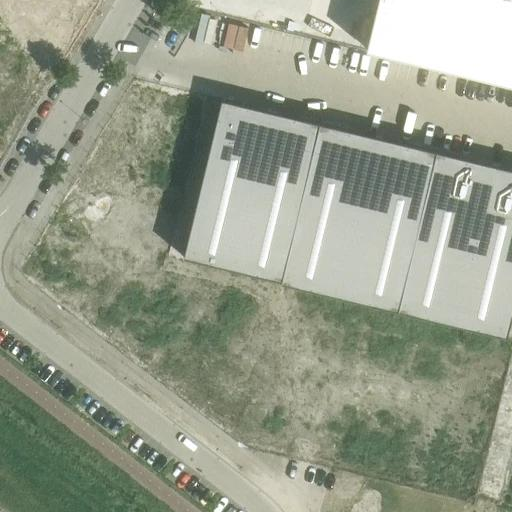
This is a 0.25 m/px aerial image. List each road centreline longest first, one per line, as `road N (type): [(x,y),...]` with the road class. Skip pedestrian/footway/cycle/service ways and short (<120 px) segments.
road 1 (unclassified): [(269,511),(0,300)]
road 2 (unclassified): [(0,222),(132,0)]
